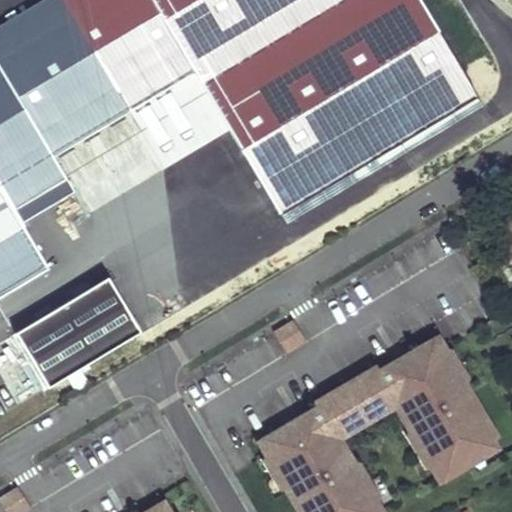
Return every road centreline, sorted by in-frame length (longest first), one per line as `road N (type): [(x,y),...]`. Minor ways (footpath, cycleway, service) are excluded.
road 1 (residential): [(151,368),(511,150)]
road 2 (residential): [(0,460),(151,368)]
road 3 (residential): [(151,368),(234,511)]
